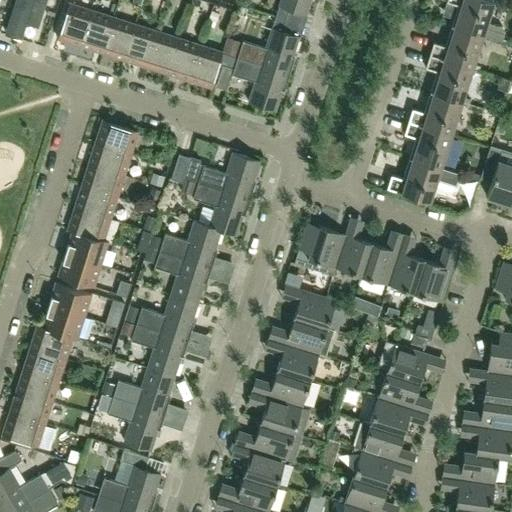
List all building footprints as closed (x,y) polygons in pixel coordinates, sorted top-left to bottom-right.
[(14,0),(5,37),(31,44),(43,0),(14,0)] [(280,0),(275,16),(284,19),(288,9),(305,14),(309,0),(280,0)] [(493,1),(489,0),(446,0),(442,14),(451,17),(451,16),(454,16),(451,25),(482,35),(501,41),(505,31),(503,27),(486,22),(493,1)] [(79,46),(91,10),(68,3),(57,39),(79,46)] [(101,53),(113,17),(91,10),(79,46),(101,53)] [(292,56),(298,36),(281,30),(284,19),(275,16),(265,48),(242,41),(237,57),(289,74),(294,57),(292,56)] [(123,59),(134,24),(113,17),(101,53),(123,59)] [(145,66),(156,31),(134,24),(123,59),(145,66)] [(472,68),(482,35),(451,25),(444,45),(433,42),(429,54),(472,68)] [(166,73),(178,37),(156,31),(145,66),(166,73)] [(228,36),(222,53),(224,53),(237,57),(242,41),(228,36)] [(188,80),(200,44),(178,37),(166,73),(188,80)] [(211,87),(222,51),(200,44),(188,80),(211,87)] [(281,90),(284,90),(289,74),(237,57),(224,53),(220,68),(232,72),(232,74),(255,81),(248,102),(275,110),(281,90)] [(461,101),(472,68),(429,54),(425,67),(436,71),(430,91),(461,101)] [(451,134),(461,101),(430,91),(423,112),(412,108),(408,121),(451,134)] [(131,153),(138,131),(102,119),(95,142),(131,153)] [(440,168),(444,156),(448,157),(452,156),(456,152),(458,147),(457,143),(454,139),(450,137),(451,134),(408,121),(404,133),(415,137),(409,158),(440,168)] [(124,175),(131,153),(95,142),(88,164),(124,175)] [(164,146),(161,158),(169,161),(172,149),(164,146)] [(509,204),(511,196),(511,164),(499,160),(502,151),(490,147),(482,171),(493,175),(486,196),(509,204)] [(226,172),(203,165),(198,163),(200,160),(190,157),(183,177),(185,177),(198,182),(250,198),(255,181),(253,181),(259,160),(233,152),(226,172)] [(190,157),(179,154),(170,179),(182,182),(183,177),(190,157)] [(429,201),(436,181),(456,187),(460,174),(440,168),(409,158),(402,178),(391,174),(387,188),(429,201)] [(117,197),(124,175),(88,164),(81,185),(117,197)] [(150,182),(159,185),(162,176),(153,173),(150,182)] [(185,177),(181,190),(194,194),(198,182),(185,177)] [(244,215),(250,198),(198,182),(194,194),(192,198),(215,206),(209,225),(220,229),(220,230),(235,235),(242,214),(244,215)] [(160,209),(172,211),(178,187),(166,184),(160,209)] [(110,219),(117,197),(81,185),(74,207),(110,219)] [(158,190),(150,187),(147,196),(156,199),(158,190)] [(103,240),(110,219),(74,207),(67,229),(72,231),(72,230),(108,242),(108,241),(103,240)] [(142,227),(151,230),(154,218),(146,215),(142,227)] [(214,249),(220,230),(220,229),(209,225),(194,220),(187,241),(165,233),(163,238),(159,250),(211,266),(216,250),(214,249)] [(332,275),(335,267),(345,234),(307,222),(294,263),(332,275)] [(145,251),(151,232),(142,229),(136,248),(145,251)] [(101,264),(108,242),(72,230),(72,231),(65,252),(101,264)] [(151,234),(147,246),(159,250),(163,238),(151,234)] [(361,276),(372,242),(345,234),(335,267),(361,276)] [(387,284),(398,250),(372,242),(361,276),(387,284)] [(147,246),(143,258),(155,262),(159,250),(147,246)] [(206,283),(211,266),(159,250),(155,262),(154,267),(177,274),(170,294),(197,302),(203,282),(206,283)] [(413,292),(424,259),(398,250),(387,284),(413,292)] [(93,286),(101,264),(65,252),(58,275),(93,286)] [(440,301),(451,267),(424,259),(413,292),(440,301)] [(511,300),(511,263),(503,261),(495,288),(506,291),(504,298),(511,300)] [(119,279),(115,293),(126,297),(131,283),(119,279)] [(84,316),(91,294),(55,282),(48,305),(84,316)] [(327,327),(335,300),(302,289),(293,316),(327,327)] [(191,322),(197,302),(170,294),(164,314),(141,307),(141,308),(136,323),(188,340),(193,323),(191,322)] [(354,296),(350,307),(360,310),(363,299),(354,296)] [(112,299),(110,307),(121,311),(124,303),(112,299)] [(77,338),(84,316),(48,305),(41,326),(77,338)] [(130,305),(125,320),(136,323),(141,308),(130,305)] [(388,306),(385,315),(396,319),(399,310),(388,306)] [(334,329),(327,327),(293,316),(285,343),(318,353),(325,356),(334,329)] [(124,321),(121,332),(132,336),(136,324),(124,321)] [(182,356),(188,340),(136,323),(136,324),(132,336),(131,340),(153,347),(147,367),(174,376),(180,356),(182,356)] [(65,358),(72,337),(77,339),(77,338),(41,326),(37,324),(30,347),(65,358)] [(416,324),(413,333),(427,337),(431,339),(434,329),(423,326),(416,324)] [(511,373),(511,333),(499,331),(497,343),(491,342),(487,370),(511,373)] [(424,347),(427,337),(413,333),(410,343),(424,347)] [(110,343),(97,339),(95,345),(108,349),(110,343)] [(420,381),(428,354),(385,340),(377,367),(386,370),(420,381)] [(310,380),(318,353),(285,343),(277,369),(310,380)] [(58,380),(65,358),(30,347),(23,369),(58,380)] [(167,396),(174,376),(147,367),(141,387),(118,380),(116,384),(113,396),(164,413),(170,396),(167,396)] [(51,402),(58,380),(23,369),(16,390),(51,402)] [(302,406),(310,380),(277,369),(268,395),(302,406)] [(411,407),(420,381),(386,370),(378,396),(411,407)] [(511,401),(511,373),(487,370),(483,397),(511,401)] [(104,381),(101,393),(113,396),(116,384),(104,381)] [(45,424),(51,402),(16,390),(9,412),(45,424)] [(310,409),(302,406),(268,395),(260,421),(302,435),(310,409)] [(100,396),(98,403),(108,406),(110,399),(100,396)] [(159,430),(164,413),(113,396),(107,413),(130,420),(124,441),(150,449),(157,429),(159,430)] [(403,433),(411,407),(378,396),(369,423),(403,433)] [(511,429),(511,401),(483,397),(479,425),(511,429)] [(37,446),(45,424),(9,412),(2,434),(37,446)] [(350,430),(350,420),(332,420),(332,429),(350,430)] [(403,433),(369,423),(362,420),(353,446),(361,449),(395,459),(403,433)] [(293,461),(302,435),(260,421),(251,448),(285,458),(293,461)] [(510,458),(511,442),(511,429),(479,425),(475,451),(475,452),(498,455),(498,456),(510,458)] [(332,430),(329,438),(337,441),(340,433),(332,430)] [(277,485),(285,458),(251,448),(243,474),(277,485)] [(153,493),(160,473),(145,468),(148,457),(123,449),(120,460),(133,464),(126,485),(104,477),(98,494),(150,511),(155,494),(153,493)] [(386,486),(395,459),(361,449),(353,475),(386,486)] [(0,511),(9,511),(49,489),(40,474),(19,486),(9,468),(21,460),(15,450),(0,458),(0,511)] [(494,483),(498,456),(498,455),(475,452),(475,451),(463,450),(459,478),(494,483)] [(325,454),(322,463),(333,466),(335,457),(325,454)] [(62,459),(53,465),(61,479),(71,482),(77,464),(62,459)] [(79,472),(75,484),(84,486),(87,474),(79,472)] [(268,511),(277,485),(243,474),(235,500),(268,511)] [(377,511),(386,486),(353,475),(344,501),(377,511)] [(490,510),(494,483),(459,478),(456,505),(490,510)] [(60,485),(53,488),(59,499),(66,495),(60,485)] [(45,511),(58,504),(49,489),(9,511),(45,511)] [(80,492),(76,506),(89,510),(93,497),(80,492)] [(149,511),(150,511),(98,494),(93,511),(96,511),(149,511)] [(267,511),(268,511),(235,500),(231,511),(267,511)] [(377,511),(344,501),(340,511),(377,511)] [(417,511),(417,503),(400,504),(400,511),(417,511)]
